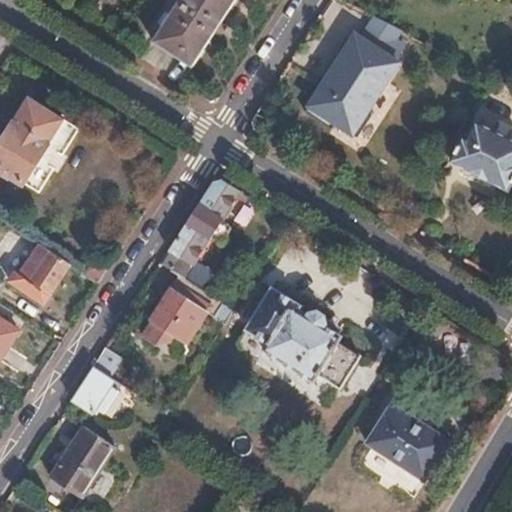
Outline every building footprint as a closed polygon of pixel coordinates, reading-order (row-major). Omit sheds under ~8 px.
[(179,0),(154,39),(192,64),(233,0),(179,0)] [(419,38),(362,6),(305,106),(362,138),(419,38)] [(324,10),(314,25),(328,34),(338,18),(324,10)] [(0,145),(0,167),(25,184),(66,118),(31,97),(0,145)] [(267,117),(257,113),(253,119),(256,131),(261,134),(268,125),(267,117)] [(66,118),(25,184),(41,194),(83,129),(66,118)] [(463,134),(450,158),(507,189),(511,179),(511,137),(477,119),(468,136),(463,134)] [(200,204),(165,257),(178,266),(184,258),(194,265),(212,238),(223,242),(232,228),(224,218),(243,190),(223,177),(217,179),(200,204)] [(71,265),(40,245),(21,274),(17,271),(10,281),(45,303),(71,265)] [(226,301),(181,274),(151,318),(152,320),(143,333),(160,344),(171,341),(176,333),(189,342),(210,310),(217,314),(226,301)] [(317,371),(340,387),(360,355),(337,340),(340,334),(325,324),(327,320),(325,313),(315,307),(314,308),(307,312),(298,307),(299,301),(273,285),(247,327),(267,340),(263,345),(314,377),(317,371)] [(0,317),(0,358),(19,330),(0,317)] [(107,345),(73,397),(95,411),(116,378),(112,376),(124,356),(107,345)] [(392,402),(366,441),(425,479),(451,440),(392,402)] [(85,427),(52,476),(82,496),(115,447),(85,427)]
